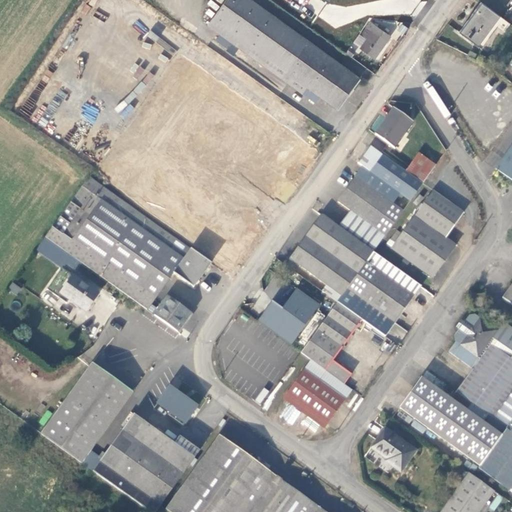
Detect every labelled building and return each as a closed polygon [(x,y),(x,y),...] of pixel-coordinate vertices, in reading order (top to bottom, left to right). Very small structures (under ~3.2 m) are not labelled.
[(358,79),(249,0),(226,0),(207,26),(301,93),(306,87),(337,109),(358,79)] [(360,0),(301,0),(315,10),(321,2),(339,15),(351,1),(357,5),(360,0)] [(499,16),(481,2),(458,32),(476,46),(499,16)] [(367,38),(375,27),(369,22),(360,33),(367,38)] [(388,37),(375,27),(367,38),(360,48),(373,58),(388,37)] [(412,122),(393,109),(375,135),(393,149),(412,122)] [(511,145),(495,170),(511,182),(511,145)] [(409,202),(422,184),(404,172),(371,147),(358,165),(361,168),(399,195),(409,202)] [(422,184),(436,167),(419,153),(404,172),(422,184)] [(338,227),(372,253),(402,213),(392,205),(399,195),(361,168),(354,177),(356,179),(338,204),(348,211),(338,227)] [(192,288),(210,264),(88,176),(44,237),(145,312),(172,273),(192,288)] [(462,214),(432,192),(391,249),(432,279),(455,246),(445,238),(462,214)] [(339,298),(372,253),(338,227),(321,216),(289,260),(339,298)] [(383,338),(420,287),(372,253),(339,298),(336,304),(362,322),(383,338)] [(97,295),(73,277),(60,294),(85,311),(97,295)] [(17,295),(21,288),(11,282),(7,289),(17,295)] [(475,315),(488,309),(483,296),(469,301),(475,315)] [(153,317),(176,334),(189,314),(166,297),(153,317)] [(299,353),(344,385),(350,376),(332,362),(362,322),(336,304),(299,353)] [(321,322),(324,314),(315,311),(312,319),(321,322)] [(511,326),(503,320),(497,330),(480,319),(474,315),(468,315),(464,321),(460,319),(455,327),(457,330),(453,336),(455,341),(447,352),(471,370),(456,392),(426,371),(399,409),(479,467),(477,469),(501,486),(511,470),(511,326)] [(312,329),(305,325),(298,334),(304,340),(312,329)] [(131,394),(136,388),(94,359),(90,364),(131,394)] [(350,392),(309,362),(283,397),(325,427),(350,392)] [(89,453),(131,394),(90,364),(41,433),(82,462),(89,453)] [(196,406),(169,387),(157,404),(184,423),(196,406)] [(93,471),(150,511),(155,511),(197,454),(181,442),(177,447),(133,414),(99,462),(93,471)] [(415,452),(384,429),(371,449),(386,460),(385,462),(399,473),(415,452)] [(324,511),(281,480),(276,487),(272,484),(277,478),(222,439),(169,511),(324,511)] [(93,471),(99,462),(89,453),(82,462),(93,471)] [(511,470),(501,486),(511,494),(511,470)] [(469,475),(442,511),(478,511),(493,492),(469,475)]
